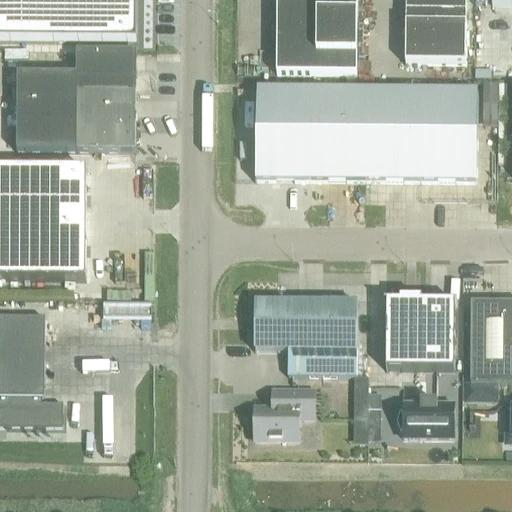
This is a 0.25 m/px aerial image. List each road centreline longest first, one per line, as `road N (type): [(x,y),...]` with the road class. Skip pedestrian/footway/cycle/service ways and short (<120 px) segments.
road 1 (unclassified): [(511,245),(195,242)]
road 2 (unclassified): [(193,511),(195,242)]
road 3 (unclassified): [(195,242),(196,0)]
